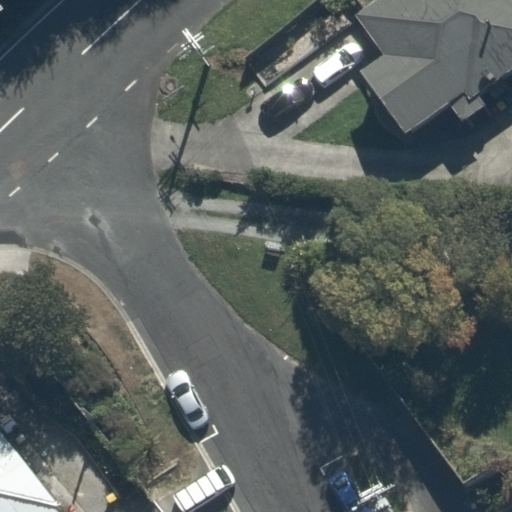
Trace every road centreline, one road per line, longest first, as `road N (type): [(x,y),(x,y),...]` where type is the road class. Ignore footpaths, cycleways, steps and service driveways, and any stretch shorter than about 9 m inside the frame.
road 1 (residential): [(288,511),(125,216),(39,79)]
road 2 (residential): [(153,0),(39,79)]
